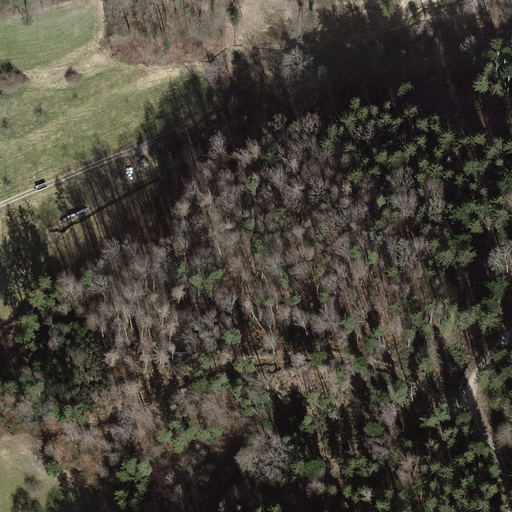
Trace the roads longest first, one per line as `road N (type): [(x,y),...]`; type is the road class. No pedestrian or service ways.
road 1 (track): [(467,12),(415,24),(217,107),(0,209)]
road 2 (track): [(504,511),(497,467),(467,392),(477,365),(511,334)]
